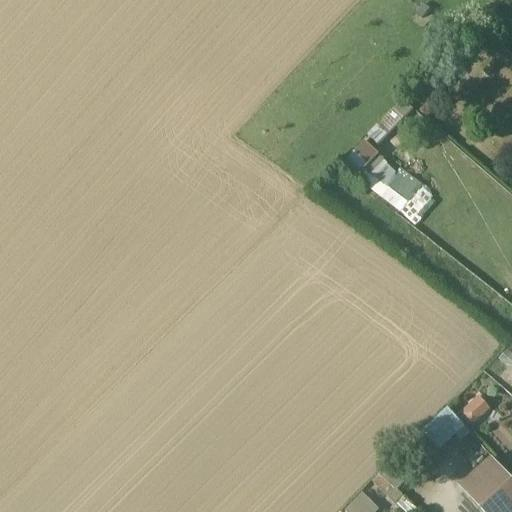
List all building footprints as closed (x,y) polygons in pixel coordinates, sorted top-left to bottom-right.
[(363,155),(343,180),(363,195),(382,170),(363,155)] [(396,202),(375,186),(366,199),(387,215),(396,202)] [(459,424),(469,436),(490,418),(479,406),(459,424)] [(447,417),(416,447),(431,464),(439,457),(440,458),(456,443),(461,448),(467,442),(464,438),(465,436),(447,417)] [(395,466),(373,490),(396,511),(411,511),(398,499),(413,483),(395,466)] [(511,511),(511,490),(491,467),(459,496),(473,511),(511,511)] [(374,511),(364,500),(350,511),(374,511)]
